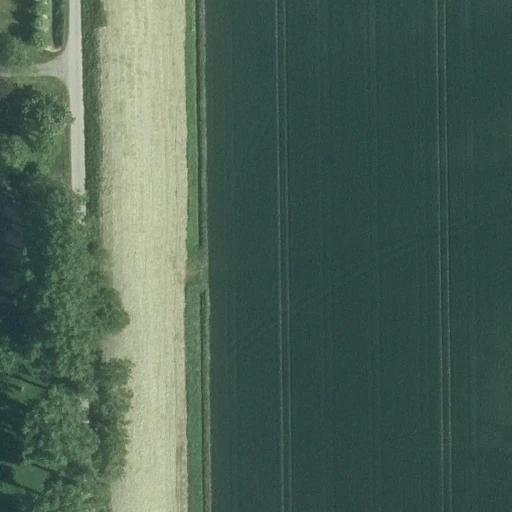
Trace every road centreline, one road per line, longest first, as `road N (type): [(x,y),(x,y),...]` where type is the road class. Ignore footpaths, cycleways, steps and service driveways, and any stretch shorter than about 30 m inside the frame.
road 1 (unclassified): [(89,511),(75,0)]
road 2 (track): [(177,511),(179,294)]
